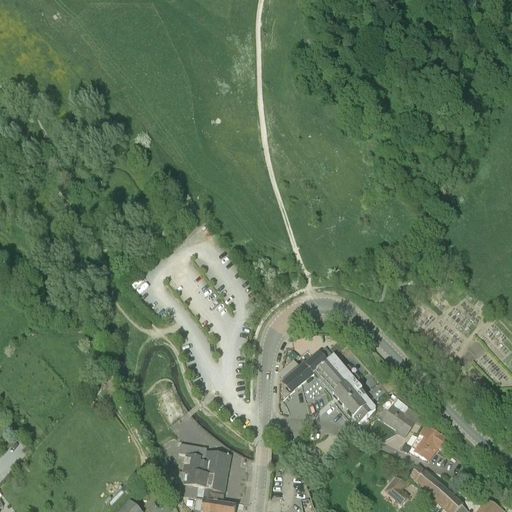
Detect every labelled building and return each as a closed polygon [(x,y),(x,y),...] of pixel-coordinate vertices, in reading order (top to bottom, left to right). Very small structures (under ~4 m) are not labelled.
[(160,317),(164,313),(152,302),(149,305),(160,317)] [(327,363),(333,358),(326,349),(320,354),(285,383),(293,392),(316,373),(327,363)] [(348,368),(345,371),(334,358),(333,358),(327,363),(316,373),(335,395),(333,397),(359,427),(376,411),(374,408),(389,396),(387,393),(393,389),(386,380),(365,398),(361,392),(362,391),(356,384),(359,382),(348,368)] [(408,409),(408,410),(401,406),(397,411),(392,408),(385,420),(400,429),(399,432),(406,437),(420,416),(408,409)] [(426,427),(420,436),(412,449),(417,453),(415,456),(422,461),(422,460),(429,464),(438,450),(438,449),(442,452),(445,447),(448,446),(451,443),(426,427)] [(204,461),(200,460),(202,447),(180,444),(178,456),(181,456),(179,467),(184,468),(183,475),(186,475),(184,487),(179,486),(177,498),(196,501),(212,504),(213,501),(223,503),(231,458),(228,457),(229,457),(228,456),(228,457),(205,453),(204,461)] [(444,511),(465,511),(464,510),(462,508),(443,491),(418,469),(410,479),(434,499),(432,501),(444,511)] [(478,476),(472,486),(483,491),(488,481),(478,476)] [(397,480),(386,493),(396,501),(402,494),(400,492),(404,486),(397,480)] [(212,504),(196,501),(194,511),(234,511),(236,508),(212,504)] [(140,511),(130,502),(121,511),(140,511)] [(501,511),(488,503),(480,511),(501,511)]
